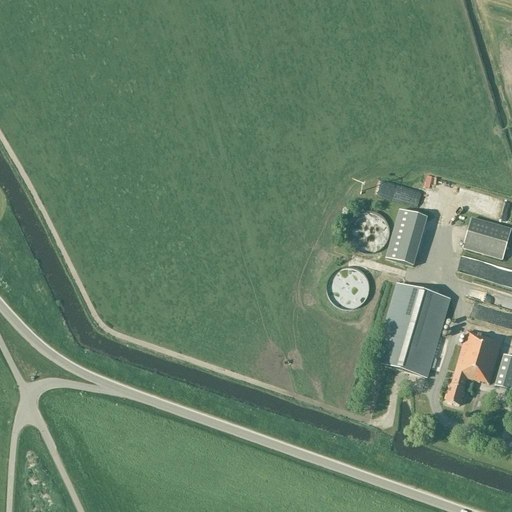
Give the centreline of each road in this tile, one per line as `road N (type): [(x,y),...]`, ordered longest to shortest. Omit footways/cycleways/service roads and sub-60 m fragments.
road 1 (unclassified): [(468,511),(121,392)]
road 2 (unclassified): [(121,392),(49,355),(0,307)]
road 3 (unclassified): [(81,511),(26,391)]
road 4 (unclassified): [(8,511),(14,429),(26,391)]
